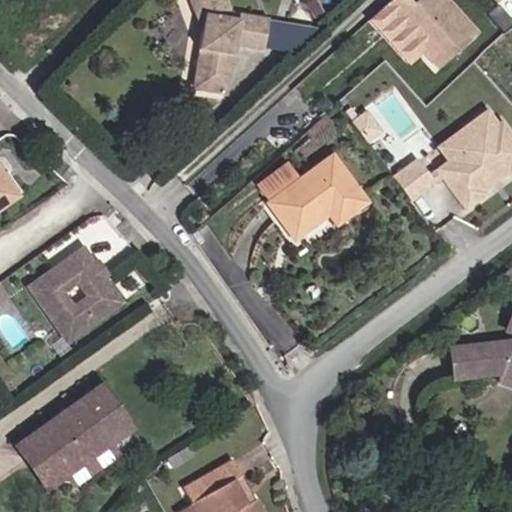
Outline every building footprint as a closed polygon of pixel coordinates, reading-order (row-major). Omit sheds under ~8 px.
[(240,21),(236,21),(224,0),(189,0),(184,3),(193,19),(200,15),(203,21),(201,36),(199,55),(207,55),(202,96),(230,99),(236,48),(265,52),(269,18),(240,15),(240,21)] [(434,66),(468,36),(436,0),(423,0),(410,12),(399,0),(390,0),(366,22),(380,37),(386,32),(395,24),(421,51),(434,66)] [(193,19),(201,36),(203,21),(200,15),(193,19)] [(411,60),(421,51),(395,24),(386,32),(411,60)] [(341,47),(297,83),(310,98),(354,62),(341,47)] [(196,95),(202,96),(207,55),(199,55),(196,95)] [(383,118),(398,105),(379,84),(364,97),(383,118)] [(511,174),(511,137),(500,121),(492,127),(481,113),(459,129),(469,143),(441,163),(433,169),(463,210),(484,194),(481,190),(490,184),(487,180),(494,175),(496,179),(505,173),(508,177),(511,174)] [(441,163),(469,143),(459,129),(431,149),(441,163)] [(267,203),(289,235),(323,209),(334,226),(366,204),(330,156),(291,185),(267,203)] [(432,184),(414,160),(390,178),(408,202),(432,184)] [(267,203),(291,185),(279,169),(254,187),(267,203)] [(0,209),(19,198),(6,176),(2,179),(0,176),(0,209)] [(29,292),(69,343),(121,302),(101,276),(97,279),(93,274),(93,266),(82,251),(29,292)] [(101,276),(105,273),(97,263),(93,266),(93,274),(97,279),(101,276)] [(463,311),(496,286),(490,278),(457,303),(463,311)] [(437,330),(463,311),(457,303),(431,322),(437,330)] [(511,316),(507,332),(511,333),(511,342),(449,349),(453,380),(501,374),(511,377),(511,316)] [(66,474),(107,446),(79,405),(29,440),(45,460),(53,454),(66,474)] [(171,469),(188,458),(183,450),(166,461),(171,469)] [(254,501),(230,461),(224,464),(249,505),(254,501)] [(224,464),(181,490),(194,511),(261,511),(254,501),(249,505),(224,464)]
